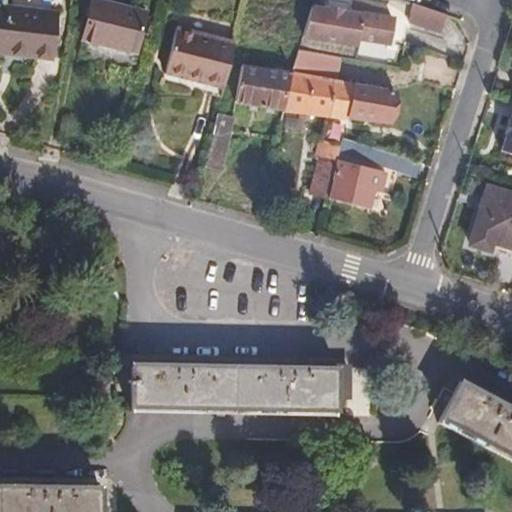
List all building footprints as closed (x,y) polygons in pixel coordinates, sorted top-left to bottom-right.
[(128,51),(138,11),(93,0),(85,0),(76,38),(128,51)] [(0,50),(41,55),(46,10),(0,5),(0,50)] [(426,30),(432,12),(405,5),(400,22),(426,30)] [(334,58),(344,59),(347,42),(380,45),(381,38),(383,25),(384,22),(353,15),(352,18),(334,14),(334,11),(320,8),(320,10),(303,7),(290,49),(334,58)] [(381,38),(396,42),(399,29),(383,25),(381,38)] [(217,85),(227,39),(170,27),(161,68),(194,75),(193,80),(217,85)] [(276,108),(340,118),(341,117),(380,123),(386,92),(330,82),(334,58),(290,49),(282,74),(276,108)] [(236,51),(234,67),(249,69),(251,54),(236,51)] [(228,100),(276,108),(282,74),(249,69),(234,67),(228,100)] [(215,106),(211,121),(227,125),(231,110),(215,106)] [(198,160),(217,165),(227,125),(211,121),(209,121),(198,160)] [(511,124),(509,124),(498,161),(511,165),(511,124)] [(333,144),(329,159),(328,164),(344,169),(347,156),(381,168),(385,154),(335,138),(333,144)] [(302,193),(319,198),(324,179),(328,164),(329,159),(312,154),(302,193)] [(410,177),(414,163),(385,154),(381,168),(410,177)] [(470,156),(467,166),(481,171),(484,161),(470,156)] [(326,180),(321,198),(360,209),(368,177),(344,169),(328,164),(324,179),(326,180)] [(511,250),(511,197),(482,188),(464,245),(485,252),(487,243),(511,250)] [(511,250),(487,243),(485,252),(511,260),(511,250)] [(330,412),(331,394),(331,366),(126,363),(126,410),(330,412)] [(331,366),(331,394),(342,394),(342,366),(331,366)] [(511,461),(511,408),(459,380),(437,421),(511,461)] [(92,511),(92,485),(0,484),(0,511),(92,511)]
